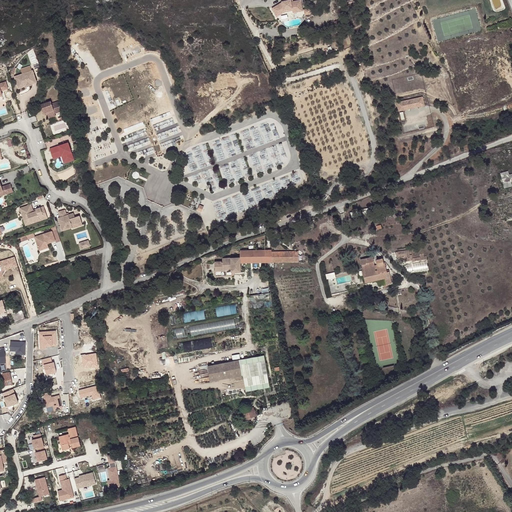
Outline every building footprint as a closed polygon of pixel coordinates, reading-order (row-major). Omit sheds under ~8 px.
[(283,3),(272,8),(276,17),(285,13),(293,11),(297,10),(297,13),(304,11),(301,1),(294,2),(293,0),(291,1),(291,0),(283,2),(283,3)] [(279,21),(285,25),(284,22),(300,19),(300,23),(304,19),(303,15),(304,11),(297,13),(297,10),(293,11),(285,13),(276,17),(279,21)] [(38,84),(34,72),(15,78),(19,88),(25,86),(27,87),(31,85),(32,84),(32,86),(38,84)] [(0,98),(3,97),(1,93),(1,90),(3,89),(4,92),(9,90),(6,84),(0,85),(0,98)] [(422,97),(397,103),(399,111),(424,105),(422,97)] [(51,101),(40,105),(43,113),(46,112),(48,118),(56,115),(55,113),(61,111),(58,102),(52,104),(51,101)] [(157,131),(162,147),(176,142),(176,140),(184,137),(180,125),(173,127),(171,119),(160,123),(162,130),(157,131)] [(144,149),(146,155),(155,153),(151,138),(128,144),(130,153),(144,149)] [(68,144),(50,150),(52,158),(61,155),(62,157),(64,156),(67,163),(74,161),(68,144)] [(508,171),(500,173),(504,188),(511,185),(511,183),(511,182),(511,173),(511,174),(509,174),(508,171)] [(0,191),(3,191),(5,190),(7,194),(13,192),(10,184),(2,187),(0,181),(0,191)] [(363,207),(364,212),(372,209),(386,204),(385,202),(363,207)] [(364,212),(364,213),(386,208),(386,204),(372,209),(364,212)] [(32,205),(21,209),(25,221),(29,219),(30,222),(40,219),(41,221),(48,219),(45,207),(37,210),(37,212),(34,213),(34,211),(32,205)] [(364,212),(363,207),(350,210),(351,216),(364,213),(364,212)] [(65,210),(59,213),(61,218),(59,219),(61,224),(63,231),(73,227),(72,226),(83,223),(80,216),(75,217),(74,214),(69,216),(67,216),(67,215),(65,210)] [(52,227),(53,231),(35,236),(40,251),(50,248),(49,243),(61,240),(57,226),(52,227)] [(34,233),(20,237),(22,241),(35,237),(34,233)] [(409,250),(396,252),(397,258),(404,257),(405,261),(412,260),(413,261),(419,260),(419,261),(427,259),(426,256),(424,256),(423,253),(420,254),(420,257),(412,258),(411,255),(410,255),(409,250)] [(264,252),(264,264),(298,263),(297,253),(271,255),(271,251),(264,252)] [(264,264),(264,252),(239,253),(239,260),(239,265),(264,264)] [(4,271),(18,266),(15,256),(0,260),(0,277),(5,276),(4,271)] [(361,265),(366,264),(366,263),(374,261),(373,257),(360,259),(361,265)] [(239,260),(222,261),(222,264),(214,264),(215,268),(218,268),(218,273),(231,272),(231,277),(239,277),(239,272),(239,265),(239,260)] [(384,263),(383,263),(362,267),(365,282),(385,277),(386,277),(385,273),(388,273),(387,271),(386,269),(386,267),(386,266),(386,265),(384,263)] [(218,268),(215,268),(215,278),(231,277),(231,272),(218,273),(218,268)] [(329,285),(330,292),(340,290),(341,291),(348,290),(348,288),(346,281),(337,284),(329,285)] [(238,313),(236,304),(216,308),(218,317),(238,313)] [(206,320),(205,311),(184,312),(185,321),(206,320)] [(13,316),(16,324),(25,321),(22,313),(13,316)] [(192,335),(242,327),(241,318),(190,326),(192,335)] [(35,326),(36,343),(52,342),(51,325),(35,326)] [(176,329),(177,338),(186,336),(185,328),(176,329)] [(212,339),(191,340),(191,349),(212,347),(212,339)] [(11,341),(11,350),(16,351),(16,354),(26,354),(26,341),(11,341)] [(40,367),(50,364),(47,351),(37,353),(40,367)] [(266,355),(241,360),(244,376),(245,375),(269,370),(266,355)] [(210,367),(213,382),(244,376),(241,360),(210,367)] [(269,370),(245,375),(248,392),(272,387),(269,370)] [(10,372),(1,374),(3,386),(13,384),(10,372)] [(102,397),(98,384),(78,391),(81,399),(92,395),(94,400),(102,397)] [(45,386),(38,388),(42,403),(48,401),(49,405),(58,402),(54,389),(46,391),(45,386)] [(15,389),(0,393),(0,399),(3,399),(5,407),(19,403),(15,389)] [(245,413),(243,413),(246,420),(256,416),(253,409),(251,410),(245,413)] [(66,434),(60,435),(61,438),(56,439),(59,450),(66,448),(65,444),(68,443),(69,447),(77,446),(73,427),(65,429),(66,434)] [(34,448),(41,446),(38,433),(31,435),(32,439),(29,440),(32,449),(34,448)] [(41,446),(34,448),(35,452),(32,452),(35,461),(44,459),(41,446)] [(8,447),(0,448),(0,469),(7,468),(6,460),(11,460),(8,447)] [(110,455),(103,456),(105,464),(108,464),(109,468),(105,470),(107,481),(104,482),(106,490),(117,487),(110,455)] [(91,484),(88,473),(75,477),(75,478),(70,479),(73,489),(91,484)] [(62,474),(55,476),(59,489),(59,491),(54,492),(56,501),(70,497),(65,479),(63,479),(62,474)] [(41,476),(31,479),(35,496),(28,498),(29,502),(38,500),(37,496),(45,493),(41,476)]
